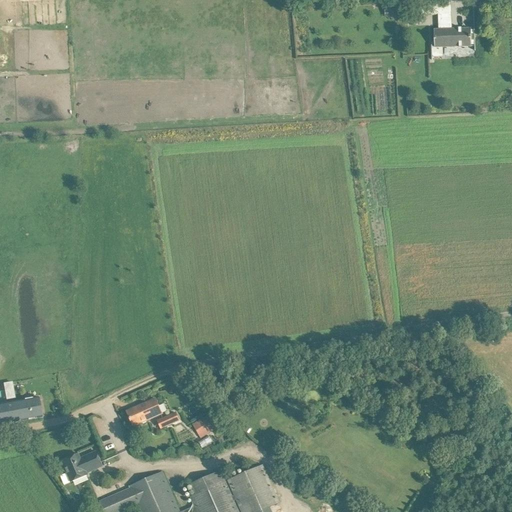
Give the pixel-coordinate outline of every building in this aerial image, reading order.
[(449,1),(436,1),(436,5),(421,6),(421,16),(449,15),(449,1)] [(465,41),(465,40),(468,40),(468,24),(465,24),(465,23),(455,24),(455,25),(452,25),(452,24),(444,24),(444,19),(432,20),(432,25),(427,25),(428,43),(433,43),(433,41),(447,41),(447,42),(453,42),(452,40),(455,40),(456,42),(465,41)] [(0,405),(0,425),(42,417),(39,399),(0,405)] [(155,399),(127,412),(133,427),(162,414),(155,399)] [(181,421),(178,413),(160,420),(163,428),(181,421)] [(201,439),(218,429),(209,415),(193,425),(201,439)] [(62,462),(67,474),(71,483),(87,476),(86,474),(102,467),(96,452),(87,456),(88,459),(81,461),(78,455),(62,462)] [(129,489),(99,502),(103,511),(124,511),(137,507),(139,511),(238,511),(234,501),(236,500),(241,511),(272,511),(271,508),(280,504),(263,466),(228,481),(234,496),(232,496),(221,471),(185,487),(194,507),(183,511),(180,511),(163,472),(129,487),(129,489)]
